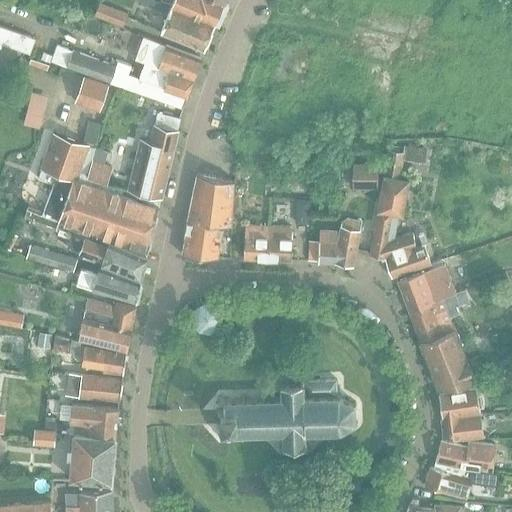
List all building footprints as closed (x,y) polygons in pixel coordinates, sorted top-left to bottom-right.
[(131,0),(107,0),(127,9),(131,0)] [(214,23),(171,5),(171,6),(156,0),(141,0),(140,5),(167,16),(161,30),(204,48),(214,23)] [(173,0),(171,5),(214,23),(218,25),(227,5),(223,3),(224,0),(173,0)] [(47,16),(49,3),(34,1),(32,13),(47,16)] [(94,16),(123,27),(129,12),(100,1),(94,16)] [(0,21),(17,28),(22,14),(0,5),(0,21)] [(0,25),(0,42),(30,53),(35,38),(0,25)] [(135,58),(135,59),(145,62),(192,78),(201,57),(165,44),(143,36),(135,58)] [(58,44),(51,61),(183,108),(187,93),(192,78),(145,62),(139,77),(129,73),(132,64),(112,57),(110,62),(58,44)] [(74,101),(97,109),(106,84),(83,77),(74,101)] [(26,105),(43,110),(50,85),(33,80),(26,105)] [(140,199),(159,206),(180,117),(158,112),(152,138),(147,137),(146,141),(141,140),(130,189),(141,193),(140,199)] [(85,140),(97,143),(102,122),(90,119),(85,140)] [(86,175),(94,148),(95,146),(53,132),(38,178),(53,183),(44,211),(29,206),(25,217),(85,237),(108,246),(109,241),(119,244),(147,256),(149,250),(159,206),(140,199),(141,193),(130,189),(108,182),(86,175)] [(86,175),(108,182),(113,165),(105,162),(108,152),(94,148),(86,175)] [(381,186),(370,254),(385,257),(391,276),(397,274),(431,263),(424,244),(416,247),(412,232),(393,239),(398,214),(402,215),(408,178),(400,176),(403,158),(404,152),(403,152),(388,149),(381,186)] [(378,163),(353,163),(353,189),(379,188),(378,163)] [(223,223),(232,225),(235,180),(197,172),(187,219),(181,254),(218,256),(223,223)] [(307,222),(308,211),(297,211),(296,222),(307,222)] [(309,240),(308,260),(318,260),(318,261),(335,262),(353,265),(356,252),(361,221),(347,219),(341,222),(340,230),(319,229),(319,240),(309,240)] [(267,259),(268,224),(245,224),(244,257),(267,259)] [(268,224),(267,259),(291,260),(293,230),(290,225),(268,224)] [(142,278),(147,256),(119,244),(109,241),(108,246),(85,237),(80,252),(103,261),(102,264),(142,278)] [(54,266),(59,252),(30,243),(26,257),(54,266)] [(59,252),(54,266),(73,272),(78,258),(59,252)] [(430,268),(399,279),(410,312),(432,304),(431,302),(440,298),(457,292),(446,262),(430,268)] [(99,270),(97,274),(80,268),(76,283),(136,301),(141,279),(113,269),(111,274),(99,270)] [(0,304),(26,309),(30,287),(0,281),(0,304)] [(432,304),(410,312),(421,342),(457,330),(454,321),(451,322),(449,316),(458,313),(455,306),(468,302),(464,289),(457,292),(440,298),(431,302),(432,304)] [(225,294),(214,296),(218,315),(229,313),(225,294)] [(69,317),(64,335),(78,338),(78,339),(79,339),(82,340),(81,343),(90,344),(90,342),(102,344),(102,346),(108,347),(108,346),(127,351),(131,330),(135,307),(116,301),(115,305),(88,299),(83,319),(82,320),(69,317)] [(0,322),(16,326),(18,314),(0,310),(0,322)] [(457,330),(421,342),(438,387),(476,380),(457,330)] [(50,348),(51,335),(39,333),(38,347),(50,348)] [(79,339),(78,339),(55,334),(52,347),(84,353),(82,365),(103,368),(102,371),(123,374),(126,352),(78,343),(79,339)] [(480,381),(490,392),(499,388),(511,376),(511,362),(508,358),(480,381)] [(64,376),(61,395),(119,400),(123,379),(65,373),(64,376)] [(337,379),(303,380),(303,378),(299,378),(299,382),(283,383),(279,378),(276,381),(281,386),(282,398),(265,399),(265,394),(261,394),(262,399),(246,399),(246,395),(242,395),(242,399),(226,400),(221,396),(219,399),(224,403),(224,409),(217,409),(217,413),(224,413),(224,422),(217,422),(217,426),(225,425),(225,432),(220,436),(223,439),(227,435),(244,434),(244,438),(248,438),(248,434),(263,433),(264,438),(268,437),(267,433),(283,432),(284,446),(279,450),(282,452),(287,448),(304,447),(308,451),(310,448),(306,445),(306,432),(321,432),(321,435),(325,435),(325,432),(337,431),(337,434),(341,434),(341,431),(352,424),(356,427),(358,424),(355,421),(354,406),(358,403),(355,400),(352,403),(339,397),(339,393),(337,393),(337,379)] [(460,416),(480,412),(477,388),(439,394),(441,412),(459,410),(460,416)] [(73,432),(116,436),(119,408),(72,404),(69,433),(73,434),(73,432)] [(483,435),(480,412),(460,416),(459,410),(441,412),(444,431),(442,438),(462,438),(483,435)] [(33,444),(54,446),(56,430),(34,428),(33,444)] [(112,481),(116,436),(73,432),(73,434),(70,477),(112,481)] [(442,440),(437,460),(446,462),(462,467),(470,468),(493,471),(496,443),(468,440),(468,447),(442,440)] [(431,467),(424,485),(456,495),(467,498),(470,484),(491,487),(491,484),(495,485),(497,474),(493,473),(493,471),(470,468),(462,467),(446,462),(437,460),(435,468),(431,467)] [(66,505),(66,511),(112,511),(112,488),(81,490),(81,505),(66,505)] [(463,511),(464,506),(434,503),(433,509),(418,508),(419,499),(413,498),(408,509),(407,511),(463,511)] [(0,504),(0,511),(51,511),(51,501),(0,504)]
